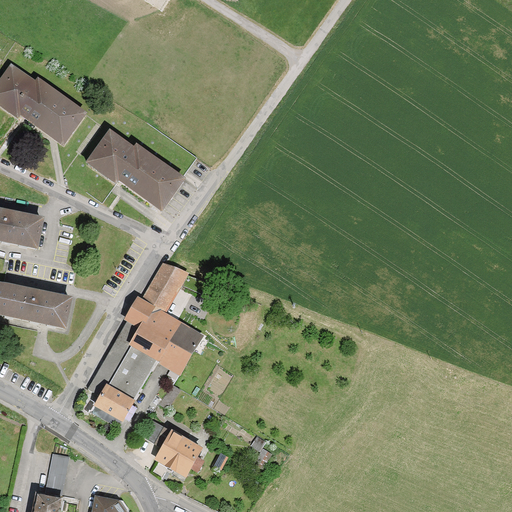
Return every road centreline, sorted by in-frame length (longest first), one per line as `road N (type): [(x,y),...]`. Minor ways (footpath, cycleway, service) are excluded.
road 1 (track): [(345,0),(219,176)]
road 2 (residential): [(167,243),(54,420)]
road 3 (residential): [(167,243),(0,165)]
road 4 (unknown): [(123,312),(2,277)]
road 5 (tertiary): [(54,420),(125,470),(146,497)]
